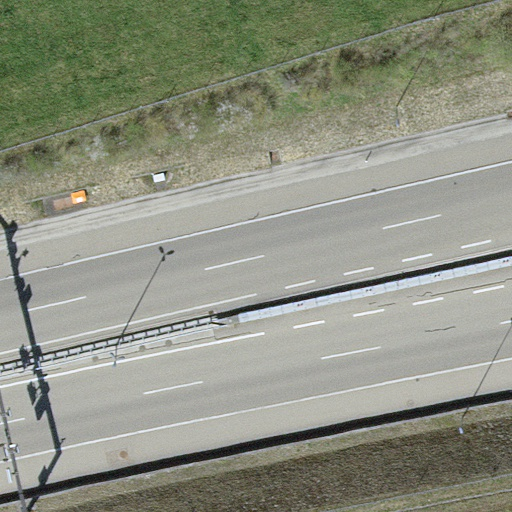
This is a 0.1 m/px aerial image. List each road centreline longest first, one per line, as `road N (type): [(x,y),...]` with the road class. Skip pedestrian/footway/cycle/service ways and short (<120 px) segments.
road 1 (motorway): [(511,199),(0,317)]
road 2 (motorway): [(0,423),(511,320)]
